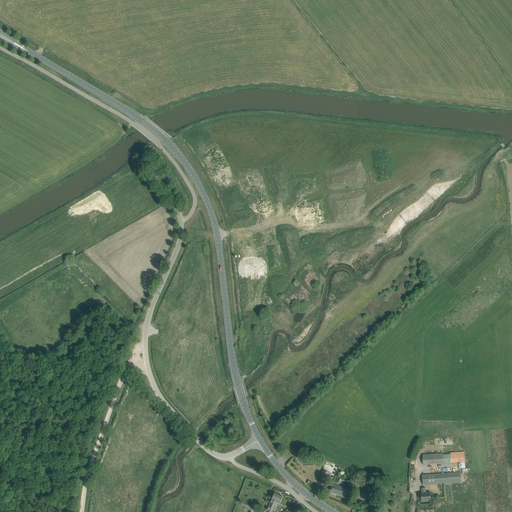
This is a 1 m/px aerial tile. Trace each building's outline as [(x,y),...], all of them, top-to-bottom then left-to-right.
[(465,462),(464,452),(450,453),(451,463),(465,462)] [(449,454),(443,454),(443,453),(423,455),(423,464),(443,463),(449,462),(449,454)] [(318,483),(325,485),(329,472),(322,470),(318,483)] [(460,472),(426,475),(427,481),(425,481),(425,484),(461,482),(460,472)] [(332,485),(329,492),(348,499),(351,491),(332,485)] [(421,502),(431,501),(431,492),(426,493),(425,488),(421,488),(422,493),(421,493),(421,502)] [(271,511),(276,502),(279,503),(282,496),(274,492),(267,509),(266,508),(264,511),(271,511)]
